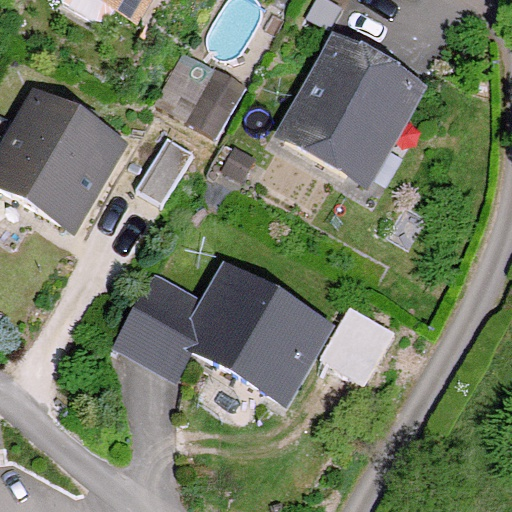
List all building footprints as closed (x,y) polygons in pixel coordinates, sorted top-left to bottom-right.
[(66,0),(111,26),(125,0),(66,0)] [(404,98),(303,45),(246,153),(347,206),(404,98)] [(220,133),(247,79),(187,48),(159,102),(220,133)] [(110,157),(15,98),(0,121),(0,220),(51,252),(110,157)] [(318,328),(212,269),(190,308),(137,279),(99,347),(160,381),(166,358),(269,415),(318,328)]
